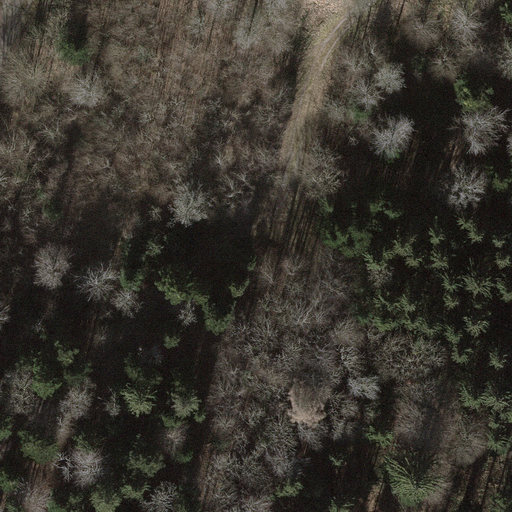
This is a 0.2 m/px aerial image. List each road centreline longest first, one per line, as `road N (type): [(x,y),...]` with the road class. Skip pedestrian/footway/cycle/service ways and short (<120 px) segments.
road 1 (track): [(0,469),(191,262),(240,225),(287,217),(287,172),(321,55)]
road 2 (track): [(287,217),(338,314),(418,388)]
